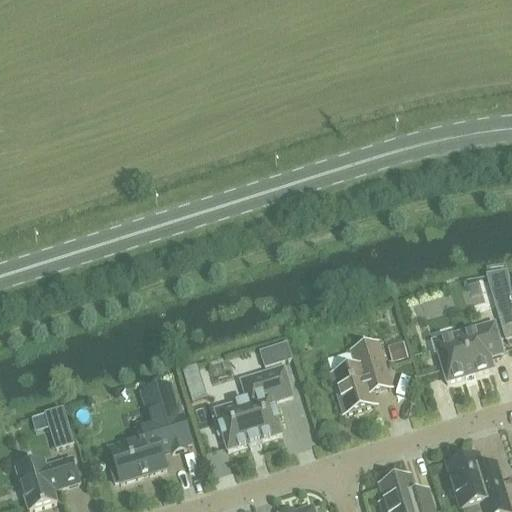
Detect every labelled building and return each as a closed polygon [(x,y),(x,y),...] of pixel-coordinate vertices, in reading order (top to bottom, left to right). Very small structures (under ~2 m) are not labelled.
[(438,354),(447,384),(446,384),(447,386),(494,372),(490,361),(503,357),(494,326),(433,344),(436,355),(438,354)] [(292,362),(287,347),(260,355),(265,371),(292,362)] [(391,391),(377,347),(353,355),(357,371),(333,378),(345,418),(375,408),(372,397),(391,391)] [(258,401),(218,414),(217,414),(215,414),(217,420),(213,421),(219,439),(223,438),(228,454),(282,437),(281,435),(281,436),(272,406),(293,399),(284,370),(252,380),(258,401)] [(191,447),(178,403),(175,404),(170,388),(169,389),(143,397),(142,397),(143,399),(147,412),(152,428),(137,433),(140,445),(126,449),(126,446),(110,451),(112,457),(116,470),(110,472),(115,486),(120,485),(121,487),(167,473),(162,456),(171,453),(172,456),(187,452),(186,448),(191,447)] [(57,452),(74,446),(67,425),(50,431),(57,452)] [(481,511),(509,511),(495,466),(481,471),(478,460),(448,469),(453,486),(449,487),(453,500),(457,498),(461,511),(464,511),(480,507),(481,511)] [(44,463),(16,472),(28,511),(38,511),(57,506),(52,491),(58,490),(59,493),(81,486),(73,461),(46,470),(44,463)] [(432,511),(427,494),(414,498),(409,481),(380,490),(385,506),(381,507),(382,511),(432,511)]
